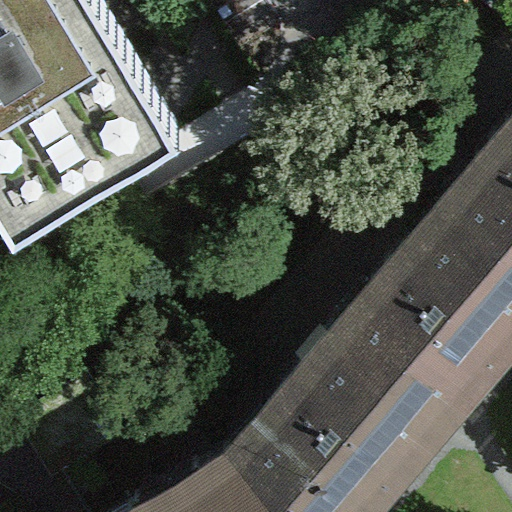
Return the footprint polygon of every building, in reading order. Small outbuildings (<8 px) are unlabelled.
[(95,162),(178,111),(108,0),(0,0),(0,191),(13,212),(95,162)] [(511,103),(472,149),(485,161),(453,198),(511,248),(511,103)] [(349,319),(443,400),(468,370),(511,318),(511,248),(453,198),(420,236),(408,225),(369,270),(381,282),(349,319)] [(277,403),(241,445),(282,511),(346,511),(443,400),(349,319),(317,357),(304,346),(265,392),(277,403)] [(22,409),(56,465),(121,424),(87,369),(22,409)] [(282,511),(241,445),(232,430),(98,511),(282,511)]
